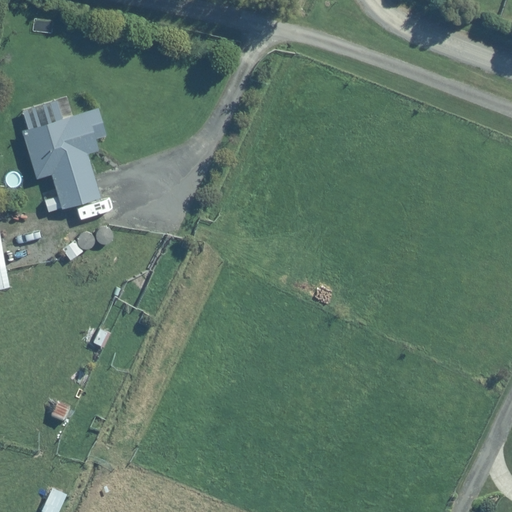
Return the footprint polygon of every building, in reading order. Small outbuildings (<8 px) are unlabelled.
[(66,94),(18,107),(37,180),(53,176),(56,189),(41,193),(47,213),(101,198),(90,156),(101,153),(98,140),(107,138),(100,110),(94,112),(93,106),(71,112),(66,94)] [(0,229),(0,291),(9,290),(0,229)] [(41,236),(18,247),(26,261),(48,248),(41,236)] [(72,238),(60,247),(71,262),(84,253),(72,238)] [(62,511),(69,502),(49,490),(36,511),(62,511)]
